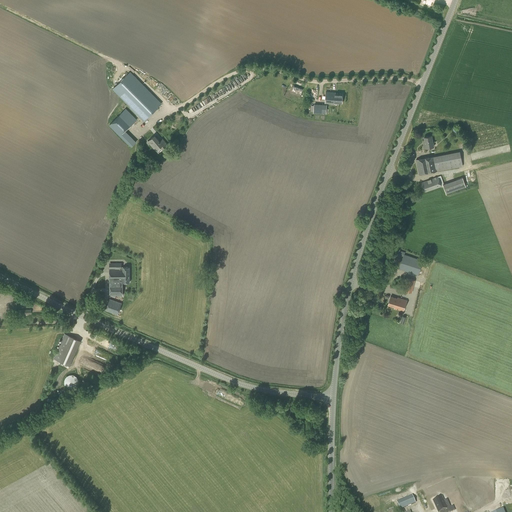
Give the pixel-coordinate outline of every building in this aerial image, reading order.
[(130,107),(143,122),(161,104),(130,72),(113,89),(130,107)] [(342,103),(342,94),(335,93),(335,92),(326,92),(325,103),(334,104),(334,103),(342,103)] [(326,114),(327,105),(314,104),(314,105),(312,105),(311,111),(314,111),(313,113),(326,114)] [(131,147),(136,142),(125,131),(137,120),(126,108),(109,125),(131,147)] [(424,148),(433,147),(431,135),(424,137),(425,143),(423,143),(424,148)] [(159,141),(154,136),(148,141),(156,151),(160,147),(162,150),(167,145),(162,139),(159,141)] [(419,175),(428,173),(437,171),(463,166),(460,151),(433,156),(433,157),(416,159),(419,175)] [(424,192),(441,186),(438,176),(421,182),(424,192)] [(446,194),(466,187),(462,177),(443,184),(446,194)] [(443,283),(448,268),(410,256),(411,254),(397,249),(396,253),(403,255),(399,269),(443,283)] [(122,267),(121,263),(109,263),(109,268),(109,277),(110,296),(123,296),(122,277),(123,277),(123,282),(129,282),(129,267),(122,267)] [(412,293),(415,280),(409,278),(405,291),(412,293)] [(397,298),(390,296),(387,305),(394,307),(394,308),(403,311),(407,300),(398,297),(397,298)] [(118,315),(122,303),(109,299),(107,306),(98,303),(97,307),(105,310),(118,315)] [(81,340),(65,333),(54,359),(70,366),(81,340)] [(85,351),(103,358),(102,360),(111,363),(114,356),(104,352),(103,354),(101,353),(102,351),(87,344),(85,351)] [(70,389),(71,389),(72,389),(74,388),(75,388),(76,387),(77,387),(77,386),(78,385),(78,384),(78,382),(78,381),(78,380),(78,379),(77,378),(77,377),(76,376),(75,375),(74,375),(73,375),(71,375),(70,375),(69,375),(68,376),(67,376),(66,377),(65,378),(65,379),(64,380),(64,382),(64,383),(65,384),(65,385),(66,386),(67,387),(68,388),(69,388),(70,389)] [(411,503),(408,496),(396,501),(399,508),(411,503)] [(441,496),(433,499),(438,511),(446,508),(441,496)]
